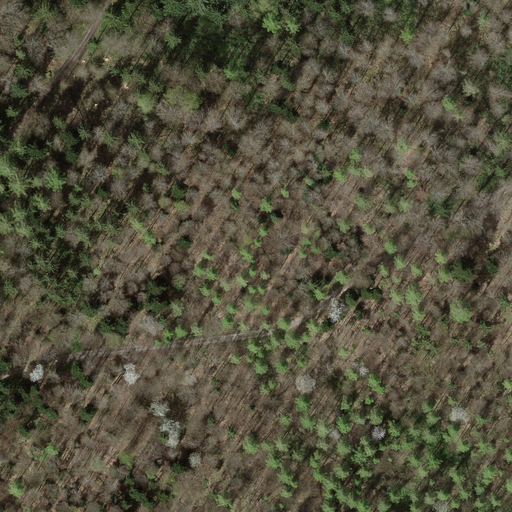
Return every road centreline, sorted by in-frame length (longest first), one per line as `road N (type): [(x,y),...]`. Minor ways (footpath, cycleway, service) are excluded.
road 1 (track): [(0,376),(97,352),(279,330),(511,181)]
road 2 (track): [(108,0),(0,160)]
